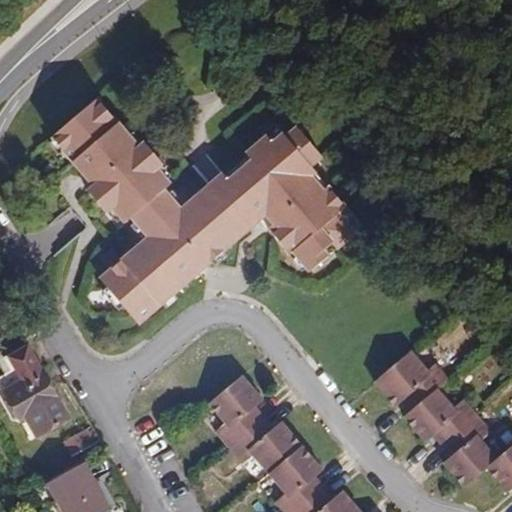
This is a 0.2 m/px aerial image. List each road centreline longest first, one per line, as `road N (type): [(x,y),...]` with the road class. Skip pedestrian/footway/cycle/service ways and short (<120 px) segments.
road 1 (residential): [(98,393),(189,324),(226,311),(243,315),(403,495),(431,511)]
road 2 (residential): [(98,393),(0,243)]
road 3 (residential): [(161,511),(98,393)]
